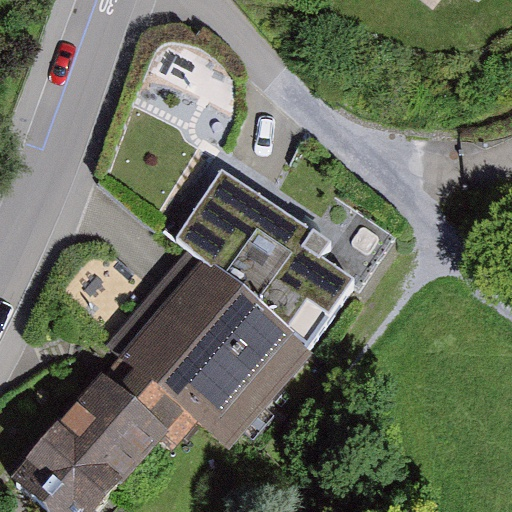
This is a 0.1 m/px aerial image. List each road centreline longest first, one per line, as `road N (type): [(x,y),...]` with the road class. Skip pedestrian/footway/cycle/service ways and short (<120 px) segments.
road 1 (residential): [(106,0),(0,269)]
road 2 (track): [(291,438),(447,241)]
